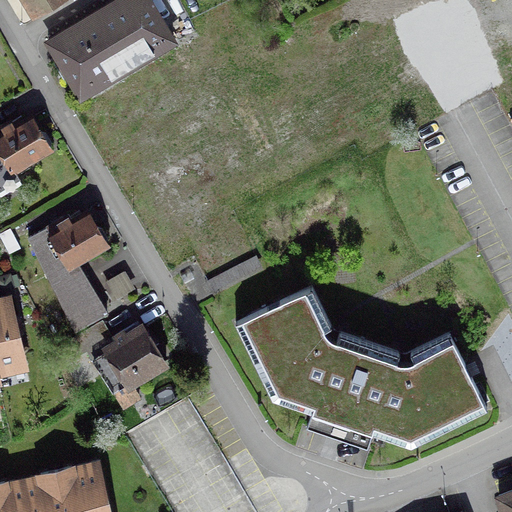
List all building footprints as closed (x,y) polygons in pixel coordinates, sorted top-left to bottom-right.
[(20,0),(32,18),(62,0),(20,0)] [(117,0),(46,42),(79,97),(171,42),(146,0),(117,0)] [(37,133),(28,118),(12,128),(8,121),(0,126),(4,133),(0,135),(0,174),(11,168),(12,170),(47,149),(46,147),(47,147),(48,141),(44,134),(38,132),(37,133)] [(73,331),(105,313),(74,261),(103,244),(102,243),(103,242),(105,236),(100,229),(95,227),(94,228),(85,213),(69,222),(65,216),(26,238),(73,331)] [(107,288),(114,302),(138,290),(131,276),(107,288)] [(485,408),(447,332),(403,354),(331,330),(310,285),(234,323),(271,399),(310,412),(305,426),(365,447),(370,432),(409,446),(485,408)] [(0,361),(21,357),(15,332),(19,326),(17,317),(11,314),(7,298),(0,299),(0,361)] [(78,354),(105,338),(96,323),(70,340),(78,354)] [(151,347),(140,328),(125,337),(121,330),(112,336),(116,343),(106,349),(107,351),(92,360),(111,391),(126,382),(127,384),(161,363),(159,360),(164,357),(156,344),(151,347)] [(105,511),(94,463),(70,469),(70,467),(39,474),(39,476),(3,484),(3,482),(0,482),(0,511),(105,511)] [(511,511),(511,485),(499,491),(507,511),(511,511)]
